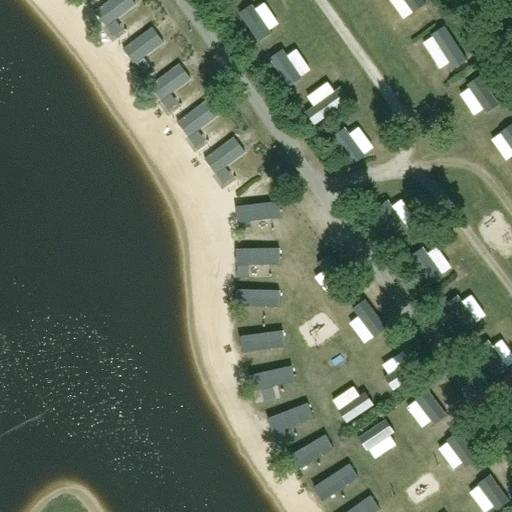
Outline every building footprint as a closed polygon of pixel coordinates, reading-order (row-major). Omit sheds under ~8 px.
[(132,0),(110,0),(96,11),(104,22),(107,20),(110,23),(135,3),(132,0)] [(403,25),(438,2),(436,0),(410,0),(394,12),(403,25)] [(153,27),(123,48),(132,59),(135,57),(137,60),(163,41),(153,27)] [(463,31),(427,55),(443,79),(467,63),(458,50),(470,42),(463,31)] [(329,74),(339,67),(330,55),(321,62),(329,74)] [(180,63),(151,84),(159,95),(162,93),(165,96),(190,77),(180,63)] [(323,68),(293,85),(304,105),(349,80),(343,70),(328,78),(323,68)] [(207,101),(178,122),(186,133),(189,131),(191,134),(217,115),(207,101)] [(385,131),(343,145),(349,160),(390,147),(385,131)] [(234,138),(205,159),(213,171),(217,168),(219,172),(245,153),(234,138)] [(478,184),(467,191),(475,203),(486,196),(478,184)] [(407,223),(400,199),(390,202),(398,226),(407,223)] [(279,202),(243,206),(245,222),(281,218),(279,202)] [(244,249),(244,265),(280,265),(280,249),(244,249)] [(338,319),(363,299),(350,282),(325,302),(338,319)] [(244,291),(244,307),(280,308),(280,292),(244,291)] [(241,311),(242,330),(288,328),(287,309),(241,311)] [(511,330),(510,324),(497,329),(502,342),(511,338),(511,330)] [(283,332),(247,336),(249,352),(285,347),(283,332)] [(362,360),(371,377),(401,360),(392,343),(362,360)] [(415,431),(442,415),(433,401),(407,417),(415,431)] [(328,424),(304,439),(320,464),(343,449),(328,424)] [(351,453),(321,472),(338,497),(368,478),(351,453)] [(471,511),(478,511),(510,492),(500,477),(464,500),(471,511)] [(371,496),(347,511),(376,511),(380,510),(371,496)]
